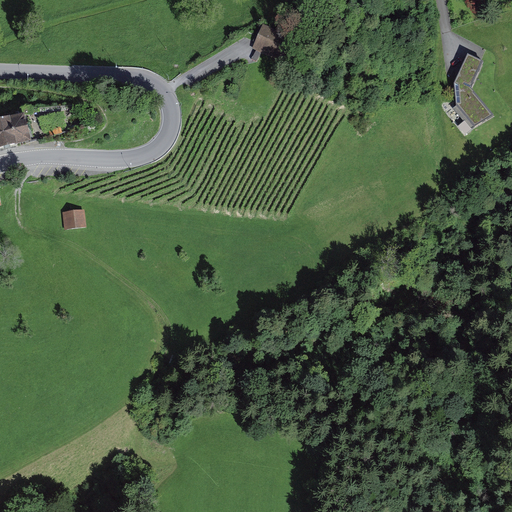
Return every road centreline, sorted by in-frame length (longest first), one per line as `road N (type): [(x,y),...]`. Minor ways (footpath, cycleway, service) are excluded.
road 1 (track): [(38,157),(18,190),(24,227),(78,247),(146,294),(171,331),(142,425),(140,441),(154,458)]
road 2 (tertiary): [(0,71),(150,81),(164,94),(171,121),(155,150),(137,157),(0,163)]
road 3 (track): [(511,281),(469,317),(460,350),(464,403),(473,418),(511,416)]
